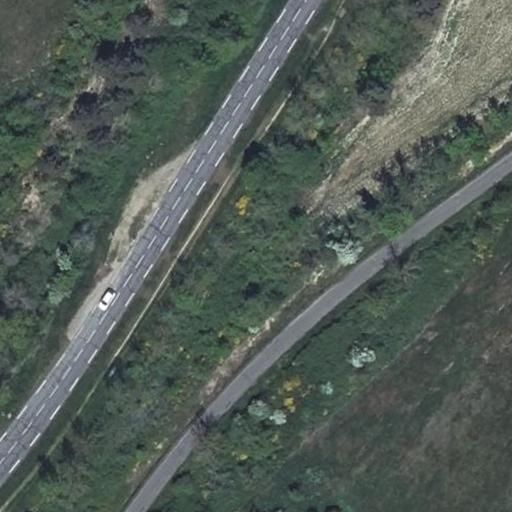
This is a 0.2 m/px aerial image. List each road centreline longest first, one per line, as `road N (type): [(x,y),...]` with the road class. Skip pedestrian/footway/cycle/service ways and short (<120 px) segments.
road 1 (tertiary): [(305,0),(52,393),(0,460)]
road 2 (unclassified): [(136,511),(183,441),(307,316),(511,160)]
